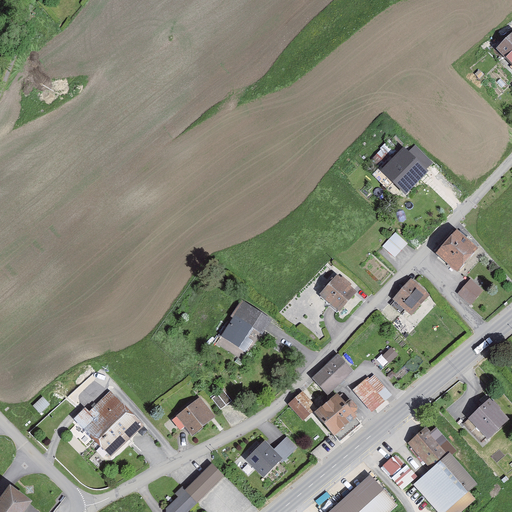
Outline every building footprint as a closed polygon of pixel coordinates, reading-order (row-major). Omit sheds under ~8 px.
[(511,40),(501,52),(511,62),(511,40)] [(432,172),(414,155),(391,180),(410,197),(432,172)] [(384,248),(397,259),(410,245),(397,234),(384,248)] [(442,256),(466,277),(486,255),(461,234),(442,256)] [(324,297),(344,315),(362,295),(342,277),(324,297)] [(414,319),(433,297),(414,280),(395,302),(414,319)] [(459,297),(473,308),(485,292),(472,281),(459,297)] [(274,322),(245,303),(235,318),(242,323),(236,332),(233,330),(226,340),(248,354),(256,343),(251,340),(257,331),(265,336),(274,322)] [(392,364),(399,357),(393,349),(385,356),(392,364)] [(330,399),(357,375),(340,355),(312,380),(330,399)] [(355,392),(375,414),(387,404),(379,395),(386,389),(374,375),(355,392)] [(75,421),(94,440),(127,408),(112,393),(91,413),(87,409),(75,421)] [(290,407),(304,424),(320,411),(305,394),(290,407)] [(342,444),(363,426),(359,420),(362,417),(343,394),(317,416),(336,439),(337,439),(342,444)] [(50,406),(43,398),(33,407),(40,415),(50,406)] [(471,420),(490,441),(511,422),(492,400),(471,420)] [(194,439),(217,419),(200,401),(178,421),(194,439)] [(127,408),(94,440),(112,458),(145,426),(127,408)] [(434,511),(448,511),(477,484),(427,430),(411,445),(435,471),(414,491),(434,511)] [(243,465),(262,483),(284,460),(266,442),(243,465)] [(397,453),(384,465),(394,476),(407,463),(397,453)] [(190,511),(225,478),(213,465),(185,492),(181,488),(175,495),(178,499),(166,511),(190,511)] [(394,511),(400,507),(373,477),(334,511),(394,511)] [(0,511),(32,511),(38,505),(16,489),(0,510),(0,511)]
